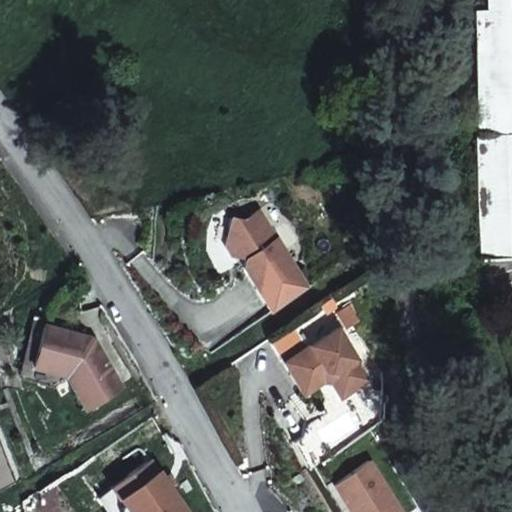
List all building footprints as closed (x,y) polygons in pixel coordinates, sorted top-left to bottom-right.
[(479,129),(511,128),(511,113),(507,6),(504,6),(479,7),(475,7),(479,129)] [(511,128),(479,129),(474,130),(478,255),(511,253),(511,128)] [(246,215),(233,212),(226,239),(241,243),(247,253),(245,262),(273,309),(307,289),(262,205),(246,215)] [(241,243),(226,239),(233,250),(247,253),(241,243)] [(91,336),(42,323),(31,362),(64,372),(83,405),(119,384),(91,336)] [(339,328),(284,361),(303,393),(324,381),(326,371),(336,374),(348,394),(370,380),(339,328)] [(342,398),(348,394),(336,374),(326,371),(325,378),(331,379),(342,398)] [(189,511),(149,452),(110,478),(132,511),(189,511)] [(402,511),(372,461),(334,484),(350,511),(402,511)] [(132,511),(110,478),(95,488),(111,511),(132,511)]
